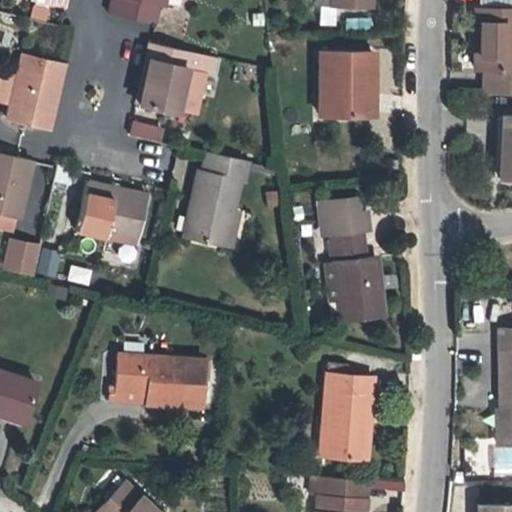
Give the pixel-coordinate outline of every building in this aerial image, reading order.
[(150,3),(159,5),(163,5),(163,0),(110,0),(108,11),(147,20),(148,16),(150,3)] [(156,18),(159,5),(150,3),(148,16),(156,18)] [(31,4),(28,18),(46,22),(49,8),(31,4)] [(511,7),(476,7),(475,67),(485,67),(484,91),(511,92),(511,7)] [(137,104),(175,112),(176,108),(180,90),(185,70),(204,74),(205,74),(209,55),(149,42),(145,59),(147,60),(137,104)] [(318,113),(359,113),(358,72),(371,72),(371,49),(318,49),(318,113)] [(21,54),(16,76),(10,98),(6,116),(25,120),(49,126),(63,62),(21,54)] [(185,70),(180,90),(199,94),(204,74),(185,70)] [(371,113),(371,72),(358,72),(359,113),(371,113)] [(0,95),(10,98),(16,76),(9,74),(7,82),(0,80),(0,95)] [(196,112),(199,94),(180,90),(176,108),(196,112)] [(511,176),(511,114),(502,114),(499,176),(511,176)] [(128,136),(160,142),(164,127),(131,120),(128,136)] [(0,211),(18,216),(31,157),(17,154),(0,150),(0,211)] [(183,234),(224,243),(231,208),(238,178),(242,179),(246,159),(206,150),(202,168),(198,168),(183,234)] [(105,242),(134,248),(146,194),(87,181),(76,228),(106,234),(105,242)] [(331,231),(360,227),(366,227),(364,210),(355,211),(354,196),(318,200),(321,228),(330,227),(331,231)] [(237,209),(231,208),(224,243),(230,244),(237,209)] [(331,231),(331,236),(361,233),(360,227),(331,231)] [(332,261),(337,299),(339,317),(382,313),(376,256),(363,257),(361,233),(331,236),(330,237),(332,261)] [(3,269),(33,276),(39,244),(10,238),(3,269)] [(132,256),(134,248),(105,242),(103,249),(132,256)] [(41,248),(38,274),(56,276),(59,250),(41,248)] [(328,300),(337,299),(332,261),(324,262),(328,300)] [(496,442),(511,441),(511,327),(498,328),(499,399),(505,399),(506,409),(500,409),(495,409),(496,442)] [(146,389),(145,400),(200,404),(202,378),(209,378),(211,359),(117,352),(115,387),(146,389)] [(332,422),(330,454),(365,457),(371,375),(345,373),(346,363),(326,361),(321,421),(332,422)] [(0,368),(0,409),(23,417),(35,380),(0,368)] [(114,398),(145,400),(146,389),(115,387),(114,398)] [(319,453),(330,454),(332,422),(321,421),(319,453)] [(363,511),(366,478),(318,474),(315,511),(363,511)] [(94,511),(158,511),(124,479),(94,511)] [(511,511),(511,502),(477,502),(476,511),(511,511)]
